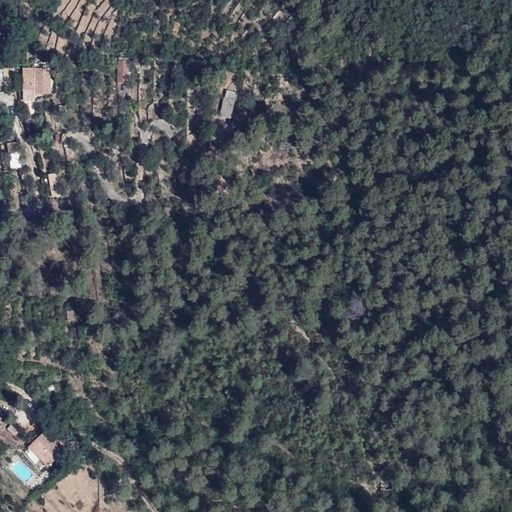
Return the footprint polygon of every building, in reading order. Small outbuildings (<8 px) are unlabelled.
[(119,61),(118,84),(127,84),(128,58),(119,58),(119,61)] [(42,94),(50,94),(50,69),(23,68),(23,102),(34,101),(34,97),(42,96),(42,94)] [(127,84),(118,84),(118,93),(129,93),(129,84),(127,84)] [(233,99),(222,97),(218,117),(229,119),(233,99)] [(10,167),(20,166),(18,141),(8,141),(10,167)] [(60,196),(56,174),(48,175),(52,197),(60,196)] [(19,197),(21,206),(28,205),(26,195),(19,197)] [(349,286),(344,278),(334,284),(340,292),(349,286)] [(47,468),(64,452),(45,432),(39,438),(35,441),(28,448),(29,449),(36,456),(47,468)] [(33,458),(36,456),(29,449),(26,451),(33,458)] [(22,463),(14,472),(27,485),(36,477),(22,463)] [(394,476),(382,475),(382,485),(394,485),(394,476)]
